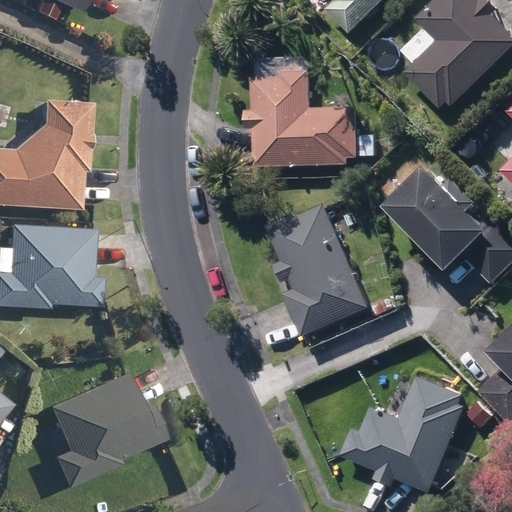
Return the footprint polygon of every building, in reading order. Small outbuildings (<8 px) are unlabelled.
[(37,0),(32,13),(50,21),(57,6),(43,0),(37,0)] [(47,0),(76,14),(82,0),(47,0)] [(325,11),(350,36),(386,0),(331,0),(334,2),(325,11)] [(405,74),(441,110),(448,103),(453,108),(511,49),(511,35),(493,16),(498,10),(488,0),(481,0),(479,2),(477,0),(435,0),(416,19),(438,42),(405,74)] [(253,131),(254,169),(349,167),(348,160),(358,160),(358,159),(376,159),(375,137),(357,137),(356,109),(310,110),(309,72),(279,73),(278,79),(252,79),(252,111),(245,112),(245,131),(253,131)] [(0,205),(76,210),(78,172),(82,172),(86,103),(39,100),(38,123),(9,149),(0,148),(0,205)] [(511,160),(500,172),(511,184),(511,107),(507,113),(511,117),(511,160)] [(441,191),(422,171),(382,208),(444,274),(463,255),(491,284),(511,264),(511,232),(494,213),(479,227),(466,214),(475,206),(451,181),(441,191)] [(284,295),(303,339),(369,309),(324,206),(295,219),(293,216),(266,228),(282,263),(275,266),(283,284),(290,281),(294,291),(284,295)] [(0,305),(43,308),(43,304),(96,306),(97,277),(87,276),(89,228),(3,224),(1,272),(0,272),(0,305)] [(372,308),(377,318),(389,313),(384,302),(372,308)] [(511,330),(498,345),(509,357),(481,385),(511,416),(511,330)] [(48,457),(62,488),(116,464),(114,460),(162,438),(149,409),(138,414),(120,372),(42,407),(62,451),(48,457)] [(395,481),(430,495),(465,408),(460,406),(464,396),(417,377),(399,419),(370,407),(360,432),(352,428),(340,458),(376,473),(373,481),(392,489),(395,481)] [(469,409),(486,424),(497,411),(480,396),(469,409)]
